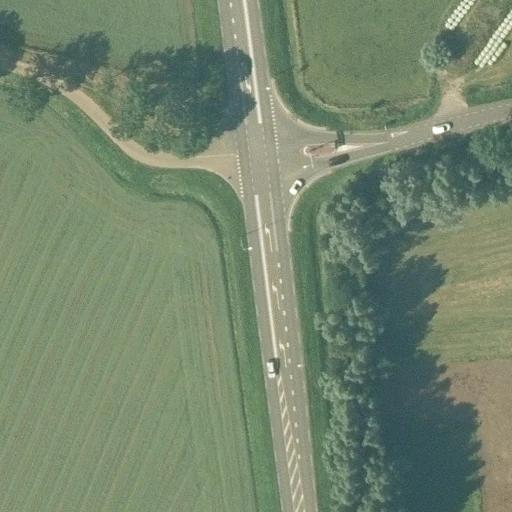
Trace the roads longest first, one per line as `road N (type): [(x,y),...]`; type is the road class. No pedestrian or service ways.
road 1 (primary): [(301,511),(256,156)]
road 2 (unclassified): [(256,156),(150,162),(116,141),(71,93),(0,65)]
road 3 (unclassified): [(256,156),(353,148),(511,116)]
road 4 (primary): [(256,156),(234,0)]
